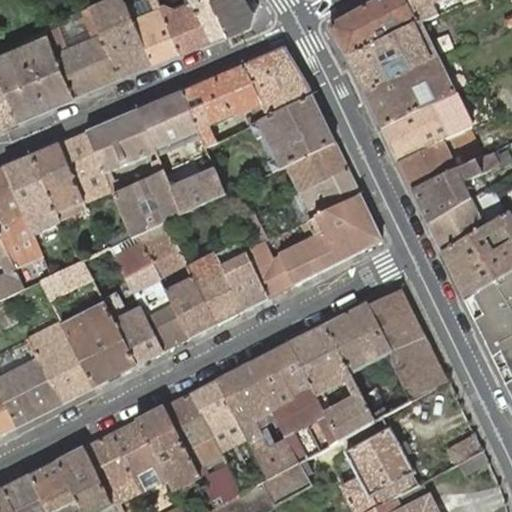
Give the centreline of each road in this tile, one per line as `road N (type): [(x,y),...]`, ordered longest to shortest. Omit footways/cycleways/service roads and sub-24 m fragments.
road 1 (residential): [(412,257),(0,465)]
road 2 (residential): [(0,153),(298,23)]
road 3 (residential): [(412,257),(298,23)]
road 4 (residential): [(511,468),(412,257)]
